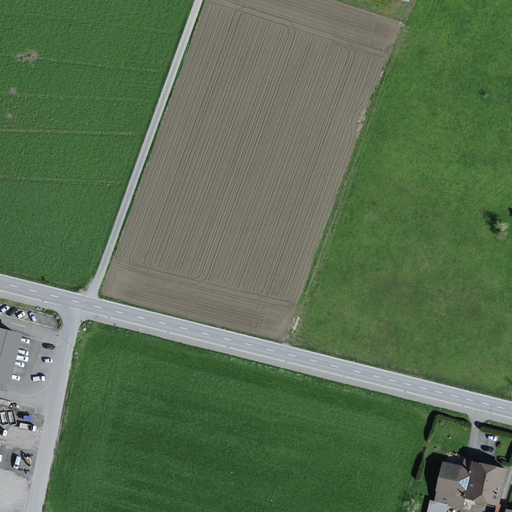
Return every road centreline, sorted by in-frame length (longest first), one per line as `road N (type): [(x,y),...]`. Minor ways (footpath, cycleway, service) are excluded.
road 1 (tertiary): [(89,305),(511,410)]
road 2 (unclassified): [(89,305),(199,0)]
road 3 (residential): [(76,301),(37,511)]
